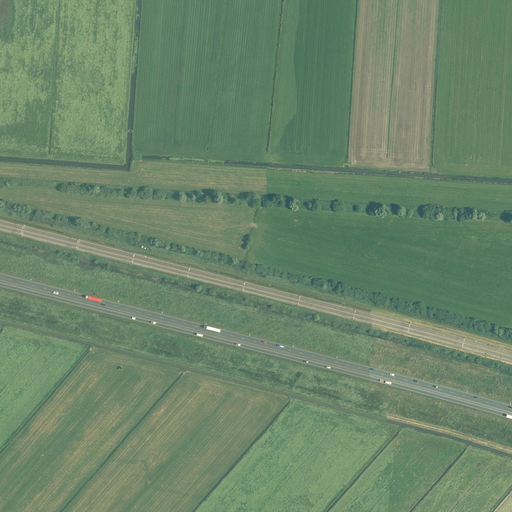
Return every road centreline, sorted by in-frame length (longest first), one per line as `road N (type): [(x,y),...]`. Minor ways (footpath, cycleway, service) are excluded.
road 1 (track): [(511,346),(0,213)]
road 2 (trunk): [(511,409),(0,276)]
road 3 (trunk): [(0,285),(511,417)]
